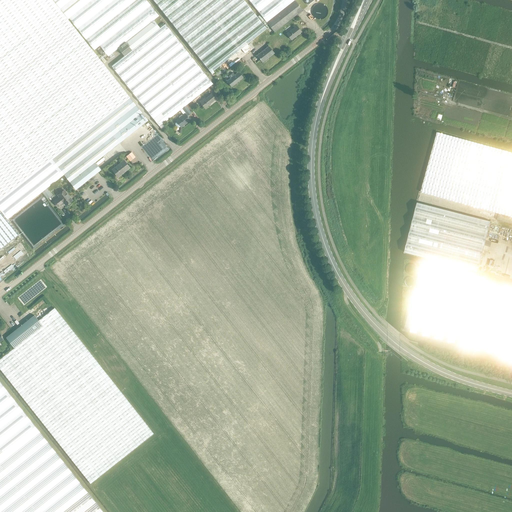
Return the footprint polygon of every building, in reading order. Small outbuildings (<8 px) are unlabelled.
[(68,19),(69,18),(54,0),(0,0),(0,209),(7,219),(64,174),(52,159),(130,97),(68,19)] [(213,83),(165,23),(160,28),(154,20),(159,15),(147,0),(54,0),(69,18),(94,50),(100,45),(108,56),(118,48),(125,56),(112,66),(160,126),(182,108),(186,105),(187,104),(209,87),(212,84),(213,83)] [(153,0),(179,32),(216,79),(234,65),(236,68),(242,63),(240,60),(272,35),(270,32),(244,0),(153,0)] [(249,0),(274,32),(303,10),(294,0),(249,0)] [(297,26),(288,32),(287,33),(291,39),(301,32),(297,26)] [(263,62),(274,53),(268,46),(257,55),(263,62)] [(239,72),(235,75),(233,73),(229,77),(230,79),(227,81),(232,87),(243,78),(239,72)] [(209,105),(208,105),(215,99),(211,94),(206,98),(205,98),(200,102),(205,108),(209,105)] [(148,120),(130,97),(52,159),(64,174),(76,189),(101,170),(95,162),(148,120)] [(190,111),(186,105),(182,108),(186,113),(183,116),(182,115),(179,117),(180,118),(177,121),(177,122),(176,122),(176,123),(176,124),(176,125),(176,126),(177,127),(178,127),(179,127),(180,127),(180,126),(181,126),(182,127),(190,120),(187,116),(188,115),(188,116),(192,113),(190,111)] [(511,152),(437,132),(420,192),(511,216),(511,152)] [(132,152),(126,156),(130,161),(136,157),(132,152)] [(113,170),(118,177),(130,167),(124,160),(113,170)] [(70,202),(72,200),(64,190),(58,195),(60,197),(54,201),(58,206),(63,202),(66,205),(68,204),(69,204),(71,203),(71,202),(70,202)] [(478,271),(491,221),(417,202),(404,252),(478,271)] [(0,249),(19,234),(7,219),(0,209),(0,249)] [(511,288),(421,265),(404,329),(511,357),(511,288)] [(25,292),(18,298),(24,305),(31,298),(25,292)] [(14,348),(0,358),(0,368),(95,488),(158,439),(58,313),(54,308),(38,320),(43,326),(14,348)] [(34,315),(6,337),(14,348),(43,326),(38,320),(34,315)] [(0,511),(103,511),(88,492),(0,380),(0,511)]
